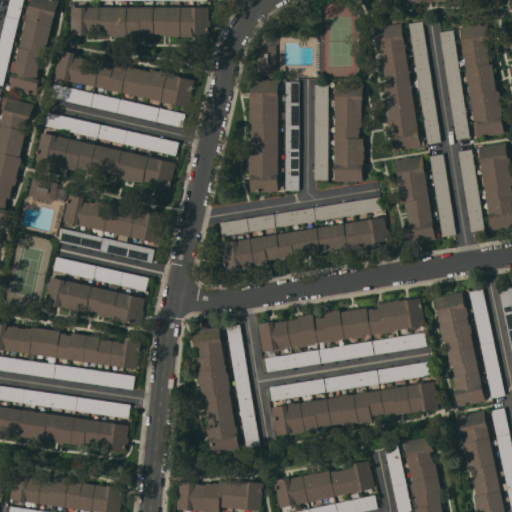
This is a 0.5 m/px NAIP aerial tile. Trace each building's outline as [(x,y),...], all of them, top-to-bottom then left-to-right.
[(24,0),(4,85),(0,84),(0,41),(10,0),(24,0)] [(59,0),(56,15),(54,15),(45,54),(43,54),(38,72),(39,73),(38,78),(41,79),(37,95),(10,88),(14,72),(9,71),(12,61),(16,62),(31,0),(59,0)] [(209,7),(209,34),(194,33),(194,35),(187,35),(187,36),(181,36),(181,35),(180,35),(180,36),(174,36),(174,35),(166,35),(166,33),(141,33),(141,35),(128,35),(128,36),(119,36),(119,35),(112,35),(112,33),(84,33),(84,35),(71,35),(71,6),(209,7)] [(441,141),(428,143),(409,22),(422,20),(441,141)] [(421,145),(394,150),(391,134),(393,134),(392,128),(391,128),(391,126),(390,126),(388,116),(387,116),(386,107),(388,106),(384,80),(387,80),(386,74),(385,74),(384,69),(385,69),(385,66),(384,67),(383,62),(384,61),(382,49),(381,49),(380,42),(377,42),(375,27),(402,22),(421,145)] [(473,108),(469,109),(467,96),(471,96),(460,27),(487,22),(490,38),(486,39),(487,45),(487,44),(488,50),(487,50),(488,52),(489,52),(490,58),(489,58),(490,64),(493,63),(497,89),(498,89),(501,105),(502,105),(503,111),(502,111),(503,120),(505,132),(477,137),(473,108)] [(470,137),(456,139),(439,31),(453,29),(470,137)] [(258,71),(258,45),(276,45),(277,71),(258,71)] [(60,48),(76,52),(75,55),(87,58),(86,59),(101,62),(101,60),(152,71),(153,69),(161,71),(161,70),(167,71),(166,72),(168,73),(168,72),(174,73),(174,74),(180,75),(180,76),(195,80),(189,106),(54,76),(60,48)] [(279,191),(252,191),(252,176),(250,176),(250,169),(249,169),(250,147),(253,147),(253,122),(251,122),(251,115),(250,115),(250,109),(251,109),(251,107),(250,107),(250,101),(251,101),(251,94),(252,94),(252,79),(280,79),(279,191)] [(299,190),(286,190),(286,119),(285,119),(285,111),(286,111),(286,81),(300,81),(299,190)] [(186,113),(183,126),(51,97),(54,83),(186,113)] [(336,83),(365,83),(365,99),(363,99),(362,126),(360,126),(360,132),(359,137),(364,137),(364,145),(365,145),(365,159),(364,159),(364,168),(365,168),(364,181),(335,180),(336,83)] [(315,84),(329,84),(328,179),(314,179),(315,84)] [(0,130),(5,110),(1,109),(4,96),(35,104),(31,119),(27,118),(26,124),(27,124),(25,130),(27,130),(21,155),(23,156),(21,165),(20,165),(17,178),(18,178),(17,184),(16,184),(16,185),(14,185),(10,198),(7,197),(6,203),(7,203),(6,209),(9,209),(5,225),(0,223),(0,130)] [(180,142),(176,155),(44,125),(47,112),(180,142)] [(170,188),(156,185),(157,183),(131,177),(131,179),(116,176),(116,173),(103,170),(102,173),(80,168),(80,169),(36,159),(42,131),(176,162),(170,188)] [(506,141),(509,157),(510,157),(511,163),(510,163),(511,176),(511,225),(511,226),(511,227),(504,229),(504,227),(493,229),(479,146),(506,141)] [(485,229),(471,231),(458,151),(472,148),(485,229)] [(456,234),(442,236),(430,155),(443,153),(456,234)] [(436,238),(424,240),(424,241),(417,243),(417,241),(408,242),(406,227),(410,226),(406,202),(400,203),(399,195),(400,195),(400,193),(399,194),(397,180),(399,180),(396,159),(403,158),(402,157),(410,156),(411,157),(423,155),(436,238)] [(58,182),(57,188),(66,190),(64,201),(54,199),(54,201),(28,195),(32,177),(58,182)] [(85,197),(84,201),(90,202),(90,201),(96,203),(96,201),(121,206),(122,205),(131,207),(131,206),(144,209),(144,210),(150,211),(150,212),(164,215),(158,242),(157,242),(156,244),(147,242),(148,239),(63,221),(69,193),(85,197)] [(380,196),(383,209),(222,236),(220,222),(380,196)] [(385,216),(387,228),(388,228),(390,237),(388,237),(389,244),(374,246),(373,245),(349,249),(348,247),(341,249),(341,247),(327,249),(327,251),(322,252),(322,251),(295,255),(296,258),(281,260),(280,258),(268,260),(269,264),(261,265),(262,266),(256,267),(256,266),(254,266),(254,267),(248,268),(248,267),(227,270),(223,242),(385,216)] [(156,249),(153,262),(60,241),(63,228),(156,249)] [(149,277),(146,290),(54,269),(57,256),(149,277)] [(146,297),(143,310),(145,310),(143,319),(141,318),(140,325),(125,321),(125,322),(118,321),(112,320),(112,319),(111,319),(111,317),(98,314),(99,311),(88,308),(87,311),(61,305),(60,307),(44,303),(50,276),(146,297)] [(511,354),(498,287),(511,285),(511,354)] [(505,395),(492,397),(469,291),(483,288),(505,395)] [(459,406),(456,391),(455,391),(453,385),(455,384),(453,376),(455,376),(454,370),(455,370),(453,365),(451,365),(450,364),(449,364),(448,358),(449,358),(445,339),(444,339),(444,338),(442,338),(441,333),(442,333),(442,331),(441,331),(440,326),(441,326),(440,324),(439,324),(438,318),(439,318),(439,317),(437,317),(436,312),(438,311),(435,297),(463,291),(466,305),(467,305),(469,315),(468,315),(469,324),(471,323),(473,332),(471,333),(485,400),(459,406)] [(258,323),(274,321),(274,322),(299,318),(298,316),(314,313),(315,317),(320,316),(320,317),(326,317),(325,312),(333,311),(332,310),(339,309),(339,310),(341,309),(341,311),(368,307),(368,309),(373,308),(374,309),(379,308),(378,303),(386,302),(386,301),(392,300),(392,301),(394,301),(394,300),(400,299),(400,300),(406,299),(406,300),(421,297),(426,325),(393,330),(393,331),(384,333),(384,331),(383,332),(383,333),(377,334),(377,332),(363,335),(362,337),(353,338),(351,337),(339,339),(340,340),(331,341),(326,342),(325,341),(313,343),(313,344),(304,346),(304,344),(304,346),(300,347),(298,345),(283,348),(283,349),(273,351),(272,349),(263,351),(258,323)] [(16,351),(16,354),(10,354),(11,350),(0,348),(0,320),(8,322),(8,325),(13,326),(13,325),(19,326),(19,327),(26,328),(27,327),(32,328),(33,326),(61,330),(61,332),(68,333),(69,332),(101,336),(101,339),(107,340),(107,339),(120,341),(120,342),(125,343),(126,339),(142,341),(138,369),(16,351)] [(259,444),(246,447),(227,326),(240,323),(259,444)] [(227,372),(228,372),(231,389),(230,389),(236,425),(237,425),(239,437),(238,437),(240,449),(212,454),(210,439),(209,439),(208,439),(207,433),(208,433),(208,431),(207,431),(206,424),(208,424),(205,399),(203,400),(199,378),(198,378),(198,373),(198,371),(200,370),(199,364),(198,364),(197,358),(200,358),(199,355),(200,355),(199,346),(195,346),(193,330),(220,325),(227,372)] [(265,358),(425,331),(428,345),(267,371),(265,358)] [(0,355),(136,375),(134,389),(0,369),(0,355)] [(430,361),(432,374),(379,383),(379,384),(370,386),(370,384),(272,400),(270,386),(430,361)] [(439,409),(423,411),(423,410),(396,414),(396,411),(390,412),(390,413),(377,415),(377,414),(371,415),(372,420),(364,421),(364,422),(359,423),(359,422),(354,423),(354,424),(351,424),(351,423),(343,424),(343,423),(318,426),(319,428),(311,430),(311,431),(298,433),(297,432),(276,435),(272,407),(286,405),(286,403),(295,402),(295,403),(304,402),(304,400),(313,399),(313,400),(339,396),(339,395),(348,393),(348,394),(358,393),(358,391),(366,390),(367,391),(434,381),(439,409)] [(0,384),(131,404),(129,418),(0,398),(0,384)] [(126,452),(109,450),(110,446),(86,442),(85,445),(57,441),(57,438),(46,436),(45,440),(11,436),(12,432),(0,430),(0,406),(130,425),(126,452)] [(511,445),(511,509),(491,410),(504,407),(511,445)] [(485,410),(506,511),(476,511),(475,504),(476,504),(475,495),(477,494),(473,476),(472,471),(470,471),(468,463),(467,463),(465,452),(466,452),(464,442),(466,442),(463,431),(460,431),(457,415),(485,410)] [(414,511),(416,510),(416,508),(419,507),(419,506),(415,507),(413,498),(417,497),(416,494),(413,495),(411,484),(414,483),(405,440),(432,435),(436,451),(433,451),(436,462),(437,462),(443,491),(441,491),(442,497),(441,497),(443,504),(442,504),(443,511),(414,511)] [(399,511),(385,446),(399,443),(413,510),(410,510),(410,511),(399,511)] [(280,507),(275,480),(290,477),(291,478),(330,469),(331,471),(336,470),(336,471),(349,468),(349,467),(355,466),(354,463),(370,460),(376,487),(280,507)] [(106,511),(11,498),(15,471),(30,473),(55,477),(55,476),(63,477),(63,476),(69,477),(69,478),(84,480),(84,482),(108,485),(124,487),(123,494),(125,494),(124,502),(122,502),(120,511),(106,511)] [(180,481),(196,482),(196,483),(207,484),(207,482),(215,483),(215,482),(220,483),(221,479),(248,482),(248,481),(264,482),(262,510),(221,506),(220,511),(207,511),(177,508),(180,481)] [(359,511),(292,511),(376,494),(379,508),(359,511)]
